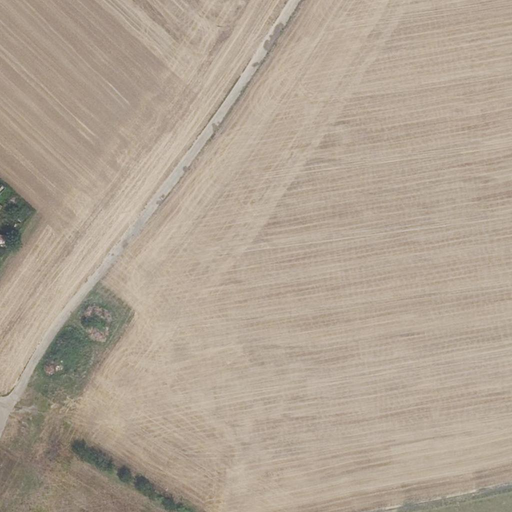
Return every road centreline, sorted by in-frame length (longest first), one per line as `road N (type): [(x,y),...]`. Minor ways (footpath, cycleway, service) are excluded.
road 1 (track): [(293,0),(51,331),(0,418)]
road 2 (track): [(382,511),(511,485)]
